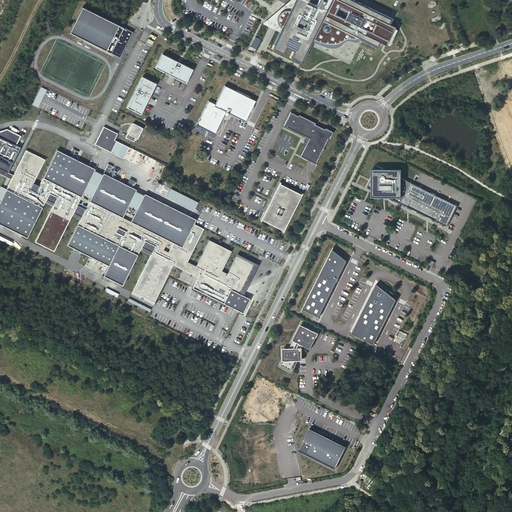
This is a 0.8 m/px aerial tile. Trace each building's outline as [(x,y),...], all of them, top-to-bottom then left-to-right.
[(282,28),(273,49),(300,62),(312,39),(335,44),(358,37),(378,47),(380,42),(388,45),(398,27),(391,21),(392,17),(356,0),(295,0),(292,9),(282,9),(277,18),(281,26),(282,28)] [(132,30),(82,5),(69,31),(119,55),(132,30)] [(180,5),(177,13),(214,28),(217,21),(180,5)] [(160,52),(153,66),(184,81),(190,67),(160,52)] [(141,75),(126,105),(140,112),(155,82),(141,75)] [(196,123),(215,132),(224,113),(227,114),(229,111),(246,119),(250,110),(251,111),(254,104),(253,104),(256,99),(251,96),(251,95),(236,87),(236,89),(224,83),(215,102),(208,99),(201,113),(196,123)] [(32,104),(38,106),(46,89),(41,86),(32,104)] [(329,140),(333,132),(325,128),(325,129),(315,124),(315,123),(299,115),(298,116),(291,112),(284,126),(307,137),(306,138),(307,141),(308,141),(301,156),(316,164),(328,139),(329,140)] [(130,127),(126,135),(134,139),(135,138),(137,139),(142,129),(132,124),(131,127),(130,127)] [(109,149),(118,131),(104,125),(95,142),(109,149)] [(0,171),(7,175),(21,146),(16,144),(21,135),(9,129),(7,132),(2,130),(0,130),(0,171)] [(195,285),(246,309),(252,295),(242,290),(257,260),(239,251),(230,270),(224,267),(229,256),(217,250),(221,242),(211,237),(198,263),(189,259),(205,226),(195,221),(198,217),(146,192),(145,193),(138,208),(133,219),(124,216),(130,204),(137,189),(138,188),(104,172),(104,174),(93,195),(87,208),(79,204),(85,191),(95,170),(96,168),(58,149),(40,185),(35,182),(46,159),(26,149),(12,179),(7,189),(2,199),(0,203),(0,223),(29,237),(47,199),(55,202),(36,241),(56,250),(74,212),(83,216),(69,244),(110,264),(106,274),(125,284),(143,245),(154,250),(135,290),(157,300),(176,261),(201,273),(195,285)] [(383,168),(378,165),(377,168),(373,168),(373,176),(368,185),(373,188),(372,196),(389,196),(448,225),(451,218),(458,205),(415,184),(402,177),(402,168),(383,168)] [(85,191),(93,195),(104,174),(95,170),(85,191)] [(271,201),(263,216),(286,227),(304,191),(281,180),(271,201)] [(174,187),(170,195),(179,199),(183,192),(174,187)] [(130,204),(138,208),(145,193),(137,189),(130,204)] [(199,199),(183,192),(179,199),(195,207),(199,199)] [(217,250),(229,256),(233,248),(221,242),(217,250)] [(322,315),(350,259),(335,248),(305,307),(322,315)] [(399,298),(379,282),(354,331),(377,343),(399,298)] [(157,300),(135,290),(133,292),(156,302),(157,300)] [(153,307),(131,296),(130,299),(152,309),(153,307)] [(295,362),(301,362),(301,349),(303,347),(310,350),(317,334),(300,326),(292,341),(288,350),(282,350),(282,362),(280,365),(290,371),(295,362)] [(277,422),(280,416),(274,413),(271,419),(277,422)] [(345,447),(308,429),(298,451),(335,468),(345,447)]
